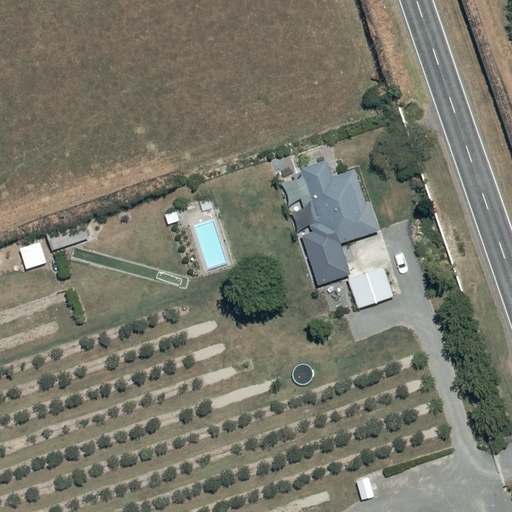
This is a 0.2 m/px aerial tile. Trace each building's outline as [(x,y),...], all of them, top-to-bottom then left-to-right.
[(317,143),(286,155),(295,179),(277,185),(285,206),(300,201),(311,232),(299,236),(316,286),(348,275),(338,247),(377,233),(367,203),(363,205),(351,171),(335,177),(330,163),(325,165),(317,143)] [(90,213),(44,231),(50,251),(97,236),(90,213)] [(387,267),(347,279),(356,310),(397,298),(387,267)] [(371,478),(357,480),(360,500),(374,499),(371,478)] [(431,511),(429,502),(401,510),(401,511),(431,511)]
